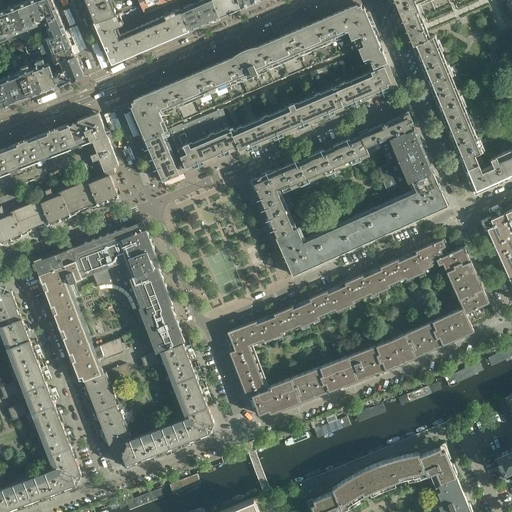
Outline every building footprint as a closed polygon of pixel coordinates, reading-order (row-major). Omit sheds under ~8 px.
[(36,20),(28,0),(18,4),(27,26),(37,22),(36,20)] [(46,16),(39,0),(28,0),(36,20),(44,17),(46,16)] [(59,14),(53,0),(39,0),(46,16),(44,17),(46,21),(51,19),(50,18),(59,14)] [(85,0),(86,3),(95,22),(96,21),(107,17),(118,13),(121,11),(120,11),(137,4),(135,0),(85,0)] [(138,0),(141,6),(144,14),(160,7),(176,0),(138,0)] [(176,0),(160,7),(171,36),(172,37),(188,30),(188,29),(180,10),(176,0)] [(203,0),(184,0),(186,3),(196,27),(212,20),(203,0)] [(212,0),(203,0),(212,20),(220,17),(212,0)] [(237,0),(212,0),(220,17),(241,8),(237,0)] [(488,6),(505,47),(511,44),(511,0),(394,0),(412,43),(430,36),(428,31),(488,6)] [(180,10),(188,29),(188,30),(196,27),(186,3),(183,5),(184,8),(180,10)] [(381,45),(375,31),(364,6),(362,7),(361,3),(357,5),(356,3),(339,10),(341,16),(355,49),(359,47),(363,59),(369,56),(373,67),(374,66),(387,61),(382,49),(381,49),(379,45),(381,45)] [(27,26),(18,4),(8,8),(16,30),(27,26)] [(141,6),(130,11),(145,47),(145,49),(156,44),(155,43),(144,14),(141,6)] [(160,7),(144,14),(155,43),(156,44),(172,37),(171,36),(160,7)] [(16,30),(8,8),(0,11),(0,18),(6,34),(16,30)] [(355,49),(341,16),(339,10),(316,20),(318,26),(331,57),(341,53),(342,55),(355,49)] [(121,11),(118,13),(134,52),(134,53),(145,49),(145,47),(130,11),(123,14),(122,11),(121,12),(121,11)] [(118,13),(107,17),(123,57),(123,58),(127,56),(134,53),(134,52),(118,13)] [(66,30),(59,14),(50,18),(51,19),(46,21),(52,35),(66,30)] [(96,21),(95,22),(112,63),(123,58),(123,57),(107,17),(96,21)] [(331,57),(318,26),(316,20),(304,25),(307,30),(320,62),(331,57)] [(320,62),(307,30),(304,25),(291,31),(293,36),(306,67),(320,62)] [(29,52),(42,47),(69,38),(66,30),(52,35),(33,42),(26,44),(27,47),(29,52)] [(306,67),(293,36),(291,31),(279,36),(282,41),(295,72),(306,67)] [(445,59),(438,43),(435,35),(430,37),(430,36),(412,43),(416,51),(418,50),(419,53),(418,53),(420,59),(421,58),(423,62),(421,63),(423,68),(445,59)] [(295,72),(282,41),(279,36),(268,41),(270,46),(283,77),(295,72)] [(52,53),(72,45),(69,38),(42,47),(44,53),(49,50),(50,53),(52,53)] [(283,77),(270,46),(268,41),(222,60),(224,66),(237,97),(283,77)] [(59,70),(56,62),(76,54),(72,45),(52,53),(50,53),(43,56),(42,53),(31,58),(43,90),(58,84),(53,72),(59,70)] [(505,73),(496,51),(489,55),(498,76),(505,73)] [(43,90),(31,58),(29,52),(15,58),(0,63),(0,75),(10,103),(36,93),(43,90)] [(83,72),(76,54),(56,62),(59,70),(66,68),(70,79),(82,75),(83,72)] [(456,84),(445,59),(423,68),(426,76),(428,75),(430,78),(428,78),(431,84),(432,83),(433,87),(431,88),(433,94),(456,84)] [(237,97),(224,66),(222,60),(212,64),(214,70),(228,101),(237,97)] [(241,152),(324,116),(398,85),(387,61),(374,66),(376,70),(372,71),(372,70),(346,81),(346,79),(340,82),(341,83),(320,92),(320,90),(314,93),(315,94),(295,103),(294,101),(288,104),(289,105),(269,114),(268,113),(262,115),(263,116),(243,125),(242,124),(237,126),(237,127),(232,130),(222,108),(183,124),(183,122),(168,129),(167,127),(162,116),(140,125),(145,139),(144,139),(149,149),(150,149),(163,180),(239,147),(241,152)] [(228,101),(214,70),(212,64),(202,68),(205,74),(218,105),(228,101)] [(71,80),(70,79),(66,68),(59,70),(53,72),(58,84),(71,80)] [(218,105),(205,74),(202,68),(193,72),(195,78),(209,109),(218,105)] [(209,109),(195,78),(193,72),(183,77),(186,82),(199,113),(209,109)] [(10,103),(0,75),(0,97),(3,105),(10,103)] [(199,113),(186,82),(183,77),(174,81),(176,86),(189,117),(199,113)] [(189,117),(176,86),(174,81),(134,97),(135,99),(131,101),(133,104),(131,105),(140,125),(162,116),(167,127),(181,121),(182,121),(189,117)] [(466,110),(456,84),(433,94),(436,101),(439,100),(440,103),(439,104),(441,109),(442,109),(444,112),(441,113),(444,119),(466,110)] [(476,135),(466,110),(444,119),(447,126),(449,125),(450,128),(449,128),(451,134),(453,133),(454,137),(452,138),(454,144),(476,135)] [(119,164),(99,111),(78,119),(79,121),(73,123),(76,130),(87,159),(84,160),(89,175),(114,166),(119,164)] [(390,137),(414,125),(415,125),(409,112),(386,122),(386,123),(383,124),(382,123),(360,133),(360,135),(366,146),(389,136),(390,137)] [(87,159),(76,130),(73,123),(69,124),(69,123),(59,127),(61,133),(73,164),(84,160),(87,159)] [(433,171),(414,125),(390,137),(380,141),(389,163),(379,167),(388,190),(409,181),(433,171)] [(73,164),(61,133),(59,127),(38,135),(41,141),(53,172),(73,164)] [(53,172),(41,141),(38,135),(28,138),(31,145),(43,176),(53,172)] [(370,155),(366,146),(360,135),(350,139),(350,137),(333,144),(334,146),(343,166),(370,155)] [(483,162),(479,152),(483,151),(476,135),(454,144),(457,151),(459,150),(461,153),(460,154),(462,159),(463,159),(464,162),(462,163),(465,169),(479,164),(483,162)] [(43,176),(31,145),(28,138),(18,142),(21,149),(32,180),(43,176)] [(32,180),(21,149),(18,142),(8,146),(10,153),(22,184),(32,180)] [(0,192),(22,184),(10,153),(8,146),(0,149),(0,192)] [(343,166),(334,146),(325,150),(324,148),(308,155),(308,157),(317,177),(343,166)] [(511,176),(511,166),(506,151),(490,158),(494,166),(482,171),(479,164),(465,169),(474,193),(499,182),(498,180),(507,176),(508,178),(511,176)] [(317,177),(308,157),(299,161),(298,159),(282,166),(291,188),(317,177)] [(42,225),(49,222),(50,224),(71,215),(70,212),(75,210),(74,209),(78,208),(78,209),(97,202),(98,204),(119,196),(110,174),(116,171),(114,166),(89,175),(69,184),(68,180),(67,180),(66,179),(52,185),(51,187),(46,189),(47,193),(21,203),(16,190),(0,196),(0,242),(1,242),(2,243),(19,236),(19,235),(31,230),(31,231),(40,228),(39,226),(41,225),(42,225)] [(287,204),(282,192),(291,188),(282,166),(251,179),(256,190),(257,189),(259,194),(258,195),(269,220),(276,236),(296,227),(289,209),(295,207),(293,202),(287,204)] [(448,204),(442,191),(433,172),(412,181),(416,191),(427,214),(448,204)] [(427,214),(416,191),(391,202),(401,225),(427,214)] [(401,225),(391,202),(365,214),(375,237),(401,225)] [(511,230),(504,212),(491,218),(490,216),(481,220),(485,229),(487,228),(498,252),(511,245),(511,230)] [(375,237),(365,214),(342,224),(352,247),(375,237)] [(193,367),(189,355),(192,354),(188,345),(185,346),(183,341),(185,340),(171,304),(173,303),(159,266),(161,266),(144,221),(128,227),(127,226),(50,256),(54,267),(39,273),(76,369),(79,376),(83,375),(87,386),(86,387),(87,391),(89,391),(89,393),(86,394),(87,397),(91,396),(95,407),(94,409),(95,412),(97,412),(98,414),(94,415),(95,419),(99,417),(103,428),(102,430),(104,434),(105,433),(106,435),(102,437),(103,440),(107,439),(115,460),(118,459),(126,463),(127,466),(157,454),(159,457),(165,455),(163,452),(179,446),(180,449),(186,447),(185,443),(209,434),(208,431),(212,423),(215,422),(205,398),(208,397),(205,387),(202,389),(197,377),(200,376),(196,366),(193,367)] [(352,247),(342,224),(316,236),(326,259),(352,247)] [(314,265),(303,241),(297,227),(296,227),(276,236),(285,257),(284,257),(286,261),(287,261),(293,274),(314,265)] [(326,259),(316,236),(303,241),(314,265),(326,259)] [(449,252),(447,248),(449,247),(444,237),(424,246),(432,263),(437,261),(436,258),(449,252)] [(511,245),(498,252),(511,283),(511,245)] [(424,267),(432,263),(424,246),(415,250),(416,253),(399,260),(398,258),(389,262),(397,281),(406,277),(407,279),(425,271),(424,267)] [(477,274),(471,259),(470,260),(464,246),(449,252),(436,258),(437,261),(439,264),(443,263),(453,285),(477,274)] [(397,281),(389,262),(380,266),(381,268),(364,276),(363,274),(354,278),(362,296),(371,293),(372,295),(390,287),(389,284),(397,281)] [(489,302),(483,288),(477,274),(453,285),(463,306),(465,312),(481,305),(489,302)] [(362,296),(354,278),(345,282),(346,284),(329,292),(328,290),(319,294),(327,312),(335,309),(336,311),(353,303),(352,301),(362,296)] [(59,413),(58,411),(62,409),(61,406),(57,408),(52,396),(58,394),(55,387),(50,389),(45,377),(48,376),(44,366),(41,367),(33,346),(36,344),(35,341),(34,339),(31,340),(29,334),(32,333),(31,329),(27,331),(27,329),(28,328),(26,324),(25,324),(12,290),(9,291),(1,287),(0,285),(0,511),(5,511),(19,507),(20,510),(26,508),(25,505),(41,499),(42,502),(48,500),(47,496),(77,485),(76,482),(79,474),(82,473),(69,439),(70,437),(69,434),(67,434),(66,432),(70,431),(69,427),(65,429),(61,418),(62,416),(60,412),(59,413)] [(266,387),(250,344),(263,339),(264,342),(284,334),(285,332),(285,331),(290,329),(300,324),(301,327),(320,318),(319,316),(327,312),(319,294),(309,298),(310,300),(294,308),(292,305),(282,310),(274,313),(275,316),(257,322),(256,320),(228,331),(235,349),(230,351),(247,397),(252,395),(256,406),(259,414),(269,410),(269,409),(275,406),(277,411),(288,406),(278,382),(266,387)] [(471,323),(482,317),(483,317),(484,316),(484,315),(485,314),(485,313),(485,312),(484,312),(481,305),(465,312),(463,306),(446,314),(457,338),(474,330),(471,323)] [(457,338),(446,314),(418,326),(429,351),(457,338)] [(429,351),(418,326),(391,339),(402,362),(402,363),(429,351)] [(402,362),(391,339),(362,350),(372,374),(400,363),(402,362)] [(511,345),(487,357),(491,366),(511,356),(511,345)] [(372,374),(362,350),(333,361),(343,385),(372,374)] [(485,370),(481,360),(446,376),(450,386),(485,370)] [(343,385),(333,361),(305,372),(315,396),(343,385)] [(315,396),(305,372),(278,382),(288,406),(315,396)] [(398,397),(402,405),(443,389),(440,381),(398,397)] [(511,393),(498,400),(501,407),(510,404),(511,408),(511,448),(496,455),(503,472),(511,468),(511,393)] [(354,412),(357,420),(378,413),(375,405),(354,412)] [(352,424),(349,415),(313,429),(317,439),(352,424)] [(288,445),(289,445),(312,436),(310,430),(287,439),(286,440),(285,441),(285,442),(285,443),(286,444),(287,445),(288,445)] [(457,476),(452,464),(445,448),(442,450),(440,446),(420,455),(419,452),(405,454),(414,476),(419,475),(420,477),(430,473),(435,485),(457,476)] [(414,476),(405,454),(387,459),(380,461),(373,464),(382,486),(386,484),(391,483),(395,481),(400,480),(404,478),(409,477),(414,476)] [(382,486),(373,464),(367,467),(360,470),(355,473),(344,479),(353,501),(357,499),(361,496),(367,493),(372,491),(376,489),(382,486)] [(200,483),(196,473),(168,485),(172,495),(200,483)] [(471,511),(472,511),(468,503),(457,476),(435,485),(435,486),(439,484),(441,489),(437,490),(443,503),(421,511),(420,511),(471,511)] [(349,507),(348,504),(353,501),(344,479),(332,487),(333,491),(313,499),(315,502),(311,504),(314,511),(339,511),(349,507)] [(126,501),(129,510),(168,495),(165,486),(126,501)] [(260,511),(254,497),(219,511),(260,511)]
